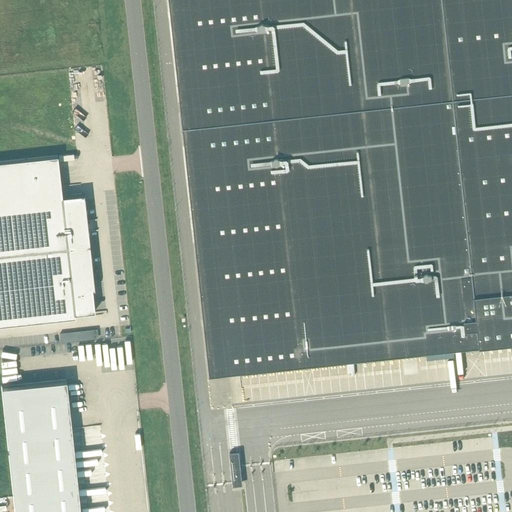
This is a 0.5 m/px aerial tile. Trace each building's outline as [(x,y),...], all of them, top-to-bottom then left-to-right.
[(511,0),(170,0),(211,372),(511,339),(511,0)] [(57,156),(0,161),(0,325),(74,317),(74,314),(94,312),(92,290),(94,289),(93,285),(91,286),(85,230),(90,229),(89,229),(89,223),(90,223),(89,222),(84,223),(82,198),(84,198),(84,194),(61,196),(57,156)] [(83,334),(66,334),(66,332),(61,332),(61,340),(98,339),(98,331),(83,332),(83,334)] [(79,511),(65,380),(1,387),(14,511),(79,511)] [(231,452),(229,453),(231,469),(232,469),(233,483),(242,482),(241,468),(239,451),(238,452),(238,455),(231,456),(231,452)]
